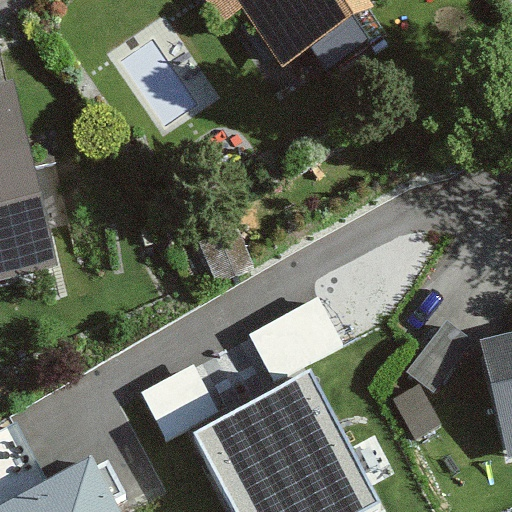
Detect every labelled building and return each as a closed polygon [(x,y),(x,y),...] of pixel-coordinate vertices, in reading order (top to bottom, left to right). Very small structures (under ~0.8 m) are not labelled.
[(374,25),(357,0),(196,0),(220,36),(239,24),(278,85),(374,25)] [(0,293),(52,284),(15,95),(0,98),(0,293)] [(316,301),(251,335),(275,380),(340,346),(316,301)] [(467,345),(442,328),(411,375),(436,391),(467,345)] [(511,458),(511,338),(483,346),(511,458)] [(194,366),(145,392),(168,436),(217,411),(194,366)] [(364,511),(379,504),(309,374),(198,432),(239,511),(364,511)] [(438,428),(418,390),(396,402),(415,440),(438,428)] [(0,509),(48,484),(17,425),(0,433),(0,509)] [(0,509),(0,511),(115,511),(89,463),(48,484),(0,509)]
